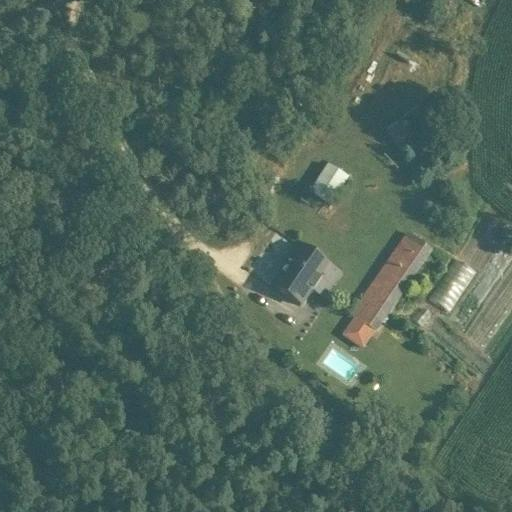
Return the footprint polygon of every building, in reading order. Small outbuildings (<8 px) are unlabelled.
[(417,145),(401,122),(388,131),(404,154),(417,145)] [(327,164),(310,191),(332,205),(349,178),(327,164)] [(375,333),(386,317),(431,251),(407,235),(351,317),(375,333)] [(300,306),(307,298),(313,290),(323,296),(337,276),(297,246),(285,263),(290,267),(275,289),(300,306)] [(457,260),(432,298),(451,311),(476,272),(457,260)]
